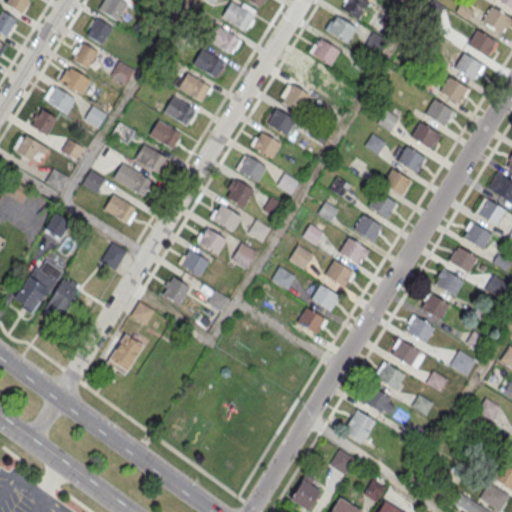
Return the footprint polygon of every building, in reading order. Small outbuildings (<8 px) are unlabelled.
[(6,0),(27,0),(20,12),(5,3),(6,0)] [(106,0),(122,0),(126,2),(116,19),(101,10),(106,0)] [(345,0),(366,0),(368,1),(358,18),(341,8),(345,0)] [(511,0),(495,0),(495,1),(511,8),(511,0)] [(233,2),(253,14),(243,30),(223,18),(233,2)] [(491,5),(481,20),(500,32),(509,17),(491,5)] [(0,11),(1,10),(16,19),(6,36),(0,32),(0,11)] [(335,15),(355,27),(346,42),(326,31),(335,15)] [(96,17),(111,26),(102,43),(87,34),(96,17)] [(218,26),(238,38),(229,54),(209,42),(218,26)] [(476,29),(467,44),(485,56),(495,41),(476,29)] [(364,44),(380,53),(388,39),(372,30),(364,44)] [(319,38),(339,49),(330,65),(310,54),(319,38)] [(82,42),(97,51),(87,67),(72,59),(82,42)] [(202,47),(224,61),(214,76),(192,63),(202,47)] [(462,52),(453,66),(472,78),(481,64),(462,52)] [(118,60),(134,70),(126,84),(110,74),(118,60)] [(294,75),(314,88),(324,73),(304,60),(294,75)] [(67,66),(89,79),(80,94),(58,81),(67,66)] [(187,71),(209,85),(199,100),(177,87),(187,71)] [(448,76),(439,90),(458,102),(467,87),(448,76)] [(52,84),(74,98),(65,113),(43,100),(52,84)] [(292,84),(309,94),(298,112),(281,101),(292,84)] [(172,95),(194,109),(185,124),(163,111),(172,95)] [(433,98),(424,113),(443,125),(452,110),(433,98)] [(92,104),(106,113),(97,127),(83,119),(92,104)] [(276,108),(296,120),(286,136),(267,124),(276,108)] [(41,109),(56,118),(46,134),(31,126),(41,109)] [(384,109),(397,117),(389,130),(376,122),(384,109)] [(158,119),(180,132),(170,148),(148,134),(158,119)] [(111,133),(126,143),(134,131),(119,121),(111,133)] [(419,121),(410,136),(429,148),(438,133),(419,121)] [(260,131),(280,143),(271,159),(251,147),(260,131)] [(370,133),(385,141),(377,154),(363,145),(370,133)] [(24,135),(39,143),(30,160),(15,151),(24,135)] [(68,137),(83,147),(75,161),(59,151),(68,137)] [(143,143),(165,156),(155,172),(133,159),(143,143)] [(405,145),(396,159),(414,171),(424,157),(405,145)] [(246,155),(266,166),(256,182),(236,170),(246,155)] [(122,162),(151,180),(141,195),(112,177),(122,162)] [(52,167),(68,177),(59,191),(43,181),(52,167)] [(391,168),(381,182),(400,194),(409,179),(391,168)] [(89,169),(105,178),(96,193),(80,183),(89,169)] [(283,170),(299,180),(290,194),(275,185),(283,170)] [(511,180),(497,171),(486,187),(509,202),(511,197),(511,180)] [(328,188),(340,196),(349,184),(336,175),(328,188)] [(236,179),(252,189),(242,207),(225,197),(236,179)] [(29,190),(13,180),(5,193),(21,203),(29,190)] [(377,190),(367,205),(386,217),(395,202),(377,190)] [(112,193),(134,207),(125,222),(103,209),(112,193)] [(269,195),(285,205),(276,219),(260,209),(269,195)] [(483,196),(474,211),(495,224),(504,210),(483,196)] [(316,213),(329,221),(337,208),(324,200),(316,213)] [(220,203),(240,215),(230,231),(211,219),(220,203)] [(362,214),(353,228),(371,240),(380,225),(362,214)] [(74,250),(80,222),(49,215),(45,235),(63,239),(62,247),(74,250)] [(255,219),(269,227),(262,240),(247,231),(255,219)] [(301,235),(314,244),(322,231),(321,230),(325,225),(318,220),(314,226),(309,223),(301,235)] [(472,222),(463,236),(481,248),(491,233),(472,222)] [(205,227),(225,239),(216,255),(196,243),(205,227)] [(347,237),(338,252),(357,263),(361,257),(363,259),(368,250),(347,237)] [(126,251),(112,241),(99,261),(114,270),(126,251)] [(240,242),(255,250),(245,267),(231,258),(240,242)] [(287,259),(303,268),(312,253),(297,244),(287,259)] [(457,245),(448,260),(466,272),(476,257),(457,245)] [(188,249),(208,260),(198,276),(178,264),(188,249)] [(332,259),(323,274),(342,286),(347,280),(348,281),(354,273),(332,259)] [(31,315),(49,290),(53,293),(44,305),(62,318),(82,290),(60,274),(62,272),(46,261),(40,269),(35,266),(11,300),(31,315)] [(270,279),(285,288),(294,275),(278,265),(270,279)] [(444,269),(435,283),(453,295),(463,281),(444,269)] [(171,274),(188,283),(177,301),(161,292),(171,274)] [(492,274),(483,289),(499,299),(508,284),(492,274)] [(319,283),(310,298),(329,310),(338,295),(319,283)] [(206,302),(218,310),(227,298),(214,290),(206,302)] [(429,292),(420,307),(439,319),(448,304),(429,292)] [(129,313),(137,298),(152,307),(143,322),(129,313)] [(305,306),(325,318),(315,334),(295,322),(305,306)] [(414,315),(405,330),(424,342),(433,327),(414,315)] [(473,329),(464,342),(479,352),(488,339),(473,329)] [(104,360),(123,331),(142,342),(123,372),(104,360)] [(400,339),(390,353),(409,365),(418,350),(400,339)] [(511,347),(508,345),(499,359),(511,367),(511,347)] [(458,350),(449,365),(465,374),(474,359),(458,350)] [(385,362),(376,377),(394,388),(404,374),(385,362)] [(432,369),(424,382),(439,392),(447,379),(432,369)] [(511,382),(509,380),(501,394),(511,400),(511,382)] [(371,385),(362,400),(380,412),(382,408),(389,413),(394,405),(387,401),(389,397),(371,385)] [(417,392),(409,406),(424,415),(432,402),(417,392)] [(484,397),(476,410),(491,419),(499,406),(484,397)] [(356,409),(343,430),(361,442),(375,420),(356,409)] [(339,448),(354,457),(343,473),(329,464),(339,448)] [(511,469),(502,463),(493,477),(511,489),(511,487),(511,469)] [(288,498),(306,471),(314,477),(310,484),(320,490),(306,511),(288,498)] [(362,493),(371,478),(384,486),(375,501),(362,493)] [(488,483),(479,497),(497,509),(507,494),(488,483)] [(328,511),(339,496),(363,511),(362,511),(328,511)] [(375,511),(383,500),(402,511),(375,511)] [(489,511),(475,503),(469,511),(489,511)]
